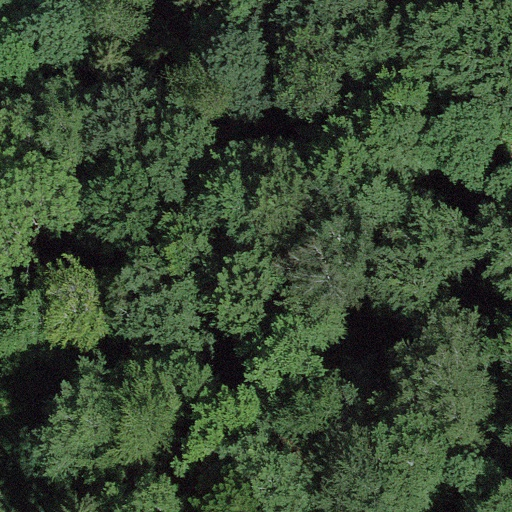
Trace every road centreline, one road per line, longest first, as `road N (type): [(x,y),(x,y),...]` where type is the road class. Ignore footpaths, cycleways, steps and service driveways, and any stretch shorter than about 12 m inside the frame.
road 1 (track): [(0,405),(511,379)]
road 2 (track): [(0,170),(268,0)]
